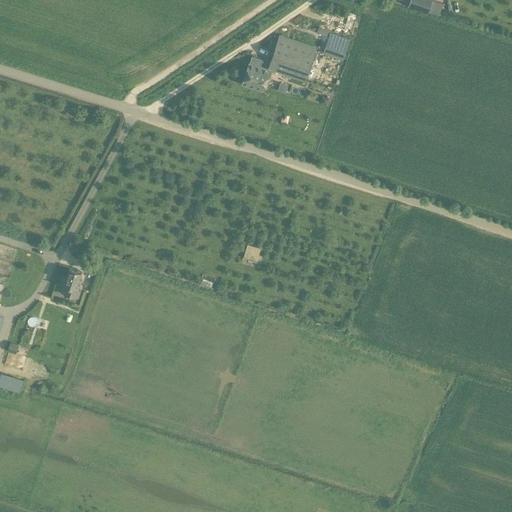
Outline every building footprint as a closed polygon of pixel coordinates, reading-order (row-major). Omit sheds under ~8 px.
[(410,0),(409,4),(409,5),(428,11),(439,15),(443,3),(435,0),(410,0)] [(330,33),(323,52),(343,59),(350,40),(330,33)] [(305,81),(317,47),(279,35),(268,68),(260,66),(263,60),(252,56),(250,62),(249,62),(242,83),(264,90),(271,70),(305,81)] [(323,96),(320,102),(326,104),(329,98),(323,96)] [(248,244),(244,257),(256,261),(261,248),(248,244)] [(69,268),(66,277),(61,276),(58,284),(63,285),(60,293),(75,298),(75,297),(78,298),(81,290),(78,289),(80,283),(78,283),(82,272),(69,268)] [(11,345),(9,352),(17,355),(19,347),(11,345)] [(0,385),(20,392),(24,379),(2,371),(0,375),(0,385)]
